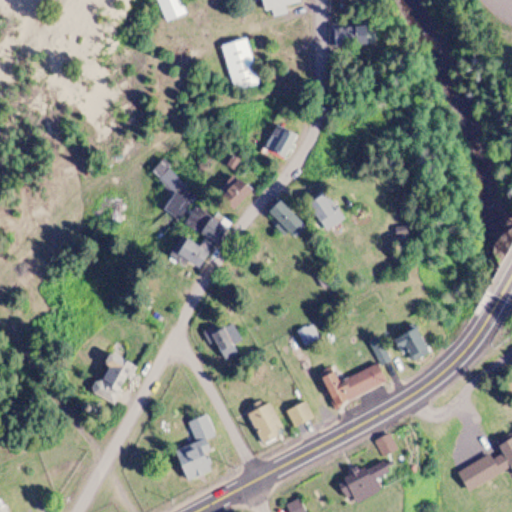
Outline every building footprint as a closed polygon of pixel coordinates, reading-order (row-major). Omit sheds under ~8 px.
[(158,0),(164,20),(184,15),(179,0),(158,0)] [(300,5),(299,0),(259,0),(261,11),(300,5)] [(279,30),(284,47),(301,43),(297,25),(279,30)] [(342,45),(360,41),(357,28),(339,32),(342,45)] [(258,84),(246,39),(221,45),(232,90),(258,84)] [(270,148),(262,146),(260,152),(274,156),(275,154),(287,157),(294,134),(275,128),(270,148)] [(340,220),(322,195),(308,205),(326,230),(340,220)] [(268,212),(292,237),(304,225),(280,201),(268,212)] [(228,222),(213,214),(196,244),(186,238),(176,256),(201,270),(228,222)] [(234,346),(240,343),(231,324),(210,334),(222,359),(237,352),(234,346)] [(400,356),(407,353),(410,362),(428,354),(417,329),(393,339),(400,356)] [(99,384),(120,393),(133,365),(112,355),(99,384)] [(322,377),(333,406),(387,385),(379,365),(339,381),(335,372),(322,377)] [(285,411),(293,428),(312,419),(304,402),(285,411)] [(247,414),(260,442),(282,431),(269,404),(247,414)] [(210,472),(201,444),(214,439),(206,416),(187,422),(194,444),(175,450),(186,481),(210,472)] [(374,443),(382,458),(396,450),(388,435),(374,443)] [(456,471),(466,491),(507,471),(511,480),(511,438),(497,446),(501,453),(491,458),(489,454),(456,471)] [(380,479),(390,475),(385,465),(357,478),(358,480),(346,485),(355,503),(385,488),(380,479)] [(289,511),(296,511),(302,508),(297,500),(286,507),(289,511)]
